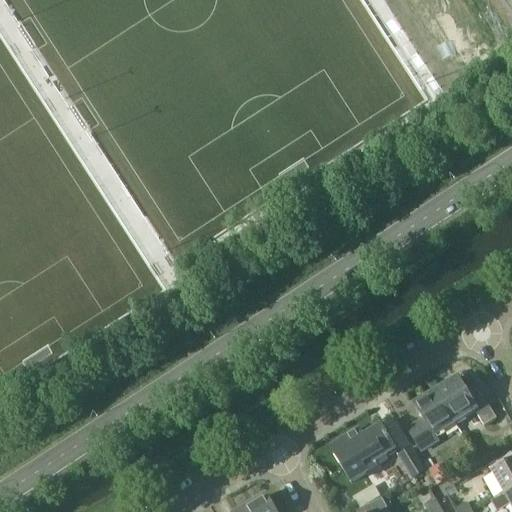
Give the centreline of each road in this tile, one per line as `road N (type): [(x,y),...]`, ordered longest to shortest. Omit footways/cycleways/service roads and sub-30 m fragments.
road 1 (secondary): [(0,507),(511,170)]
road 2 (residential): [(274,446),(475,323)]
road 3 (residential): [(167,511),(274,446)]
